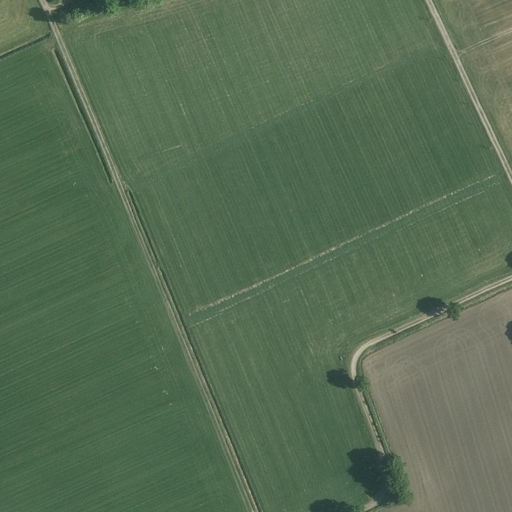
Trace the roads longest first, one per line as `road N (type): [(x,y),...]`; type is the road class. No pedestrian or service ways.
road 1 (track): [(44,0),(251,511)]
road 2 (track): [(362,511),(390,490),(392,472),(355,379),(359,356),(511,281)]
road 3 (track): [(511,189),(452,56)]
